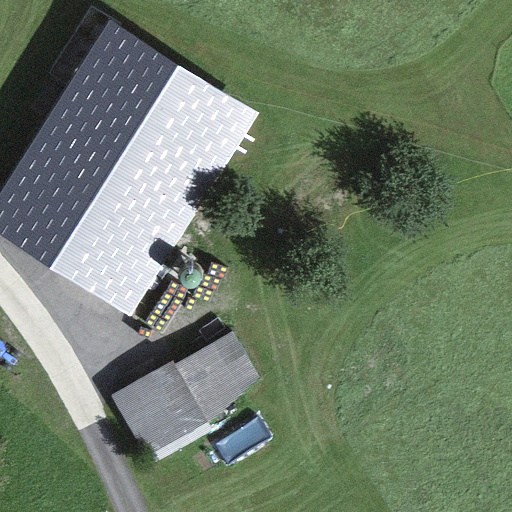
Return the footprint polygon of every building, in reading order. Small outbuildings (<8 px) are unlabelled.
[(116,36),(0,215),(0,219),(114,293),(232,110),(116,36)] [(251,221),(285,240),(301,211),(331,228),(362,172),(299,137),(251,221)] [(400,320),(309,367),(344,435),(436,387),(400,320)] [(227,343),(116,403),(156,466),(213,431),(260,384),(227,343)] [(511,457),(485,419),(402,477),(426,511),(485,511),(511,493),(511,457)]
